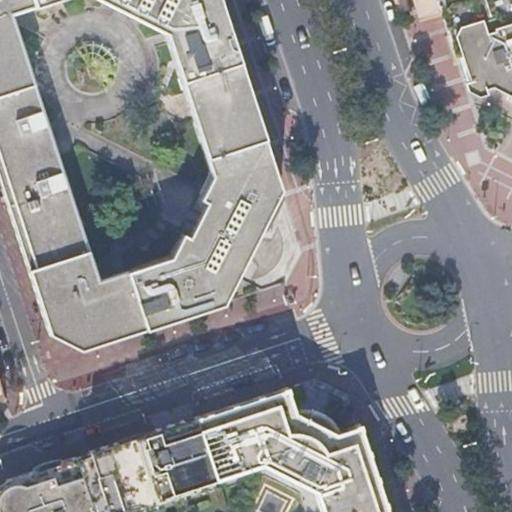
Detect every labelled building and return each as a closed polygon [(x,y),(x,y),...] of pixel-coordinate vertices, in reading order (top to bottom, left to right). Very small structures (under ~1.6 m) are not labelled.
[(0,0),(0,119),(39,105),(9,12),(15,10),(11,0),(0,0)] [(11,0),(15,10),(37,3),(45,0),(102,0),(105,1),(120,9),(117,0),(11,0)] [(117,0),(120,9),(163,31),(178,78),(184,95),(208,170),(209,174),(203,186),(272,163),(236,54),(218,0),(117,0)] [(430,0),(435,15),(444,11),(450,28),(457,49),(466,77),(461,78),(464,86),(475,92),(483,89),(482,85),(489,82),(506,91),(504,95),(511,99),(511,16),(505,0),(430,0)] [(111,70),(90,78),(94,90),(115,83),(111,70)] [(94,345),(121,336),(102,277),(96,278),(60,169),(52,142),(39,105),(0,119),(0,139),(4,138),(9,154),(14,169),(19,183),(0,189),(47,333),(79,350),(94,345)] [(169,253),(172,261),(258,232),(260,230),(272,204),(280,188),(273,168),(272,163),(203,186),(198,197),(204,200),(200,208),(196,216),(186,235),(180,232),(169,253)] [(126,189),(130,201),(152,194),(148,182),(126,189)] [(172,261),(189,314),(222,303),(230,287),(251,246),(258,232),(172,261)] [(102,277),(121,336),(151,326),(189,314),(172,261),(169,253),(169,255),(141,264),(124,269),(112,273),(102,277)] [(193,418),(212,475),(212,477),(259,461),(313,489),(320,511),(371,511),(384,508),(357,424),(335,432),(329,422),(323,416),(317,412),(311,410),(306,409),(297,409),(292,410),(285,388),(235,404),(193,418)] [(212,477),(212,475),(193,418),(191,418),(150,432),(172,489),(173,490),(191,484),(198,481),(209,477),(212,477)] [(172,489),(150,432),(112,444),(75,456),(94,511),(103,511),(173,490),(172,489)] [(94,511),(75,456),(61,461),(59,461),(46,466),(33,469),(18,475),(6,479),(3,485),(2,485),(4,488),(0,491),(0,511),(94,511)] [(33,469),(46,466),(44,461),(38,463),(32,467),(33,469)] [(212,485),(209,477),(198,481),(201,489),(212,485)] [(173,490),(175,497),(193,491),(191,484),(173,490)] [(129,511),(175,497),(173,490),(103,511),(129,511)]
